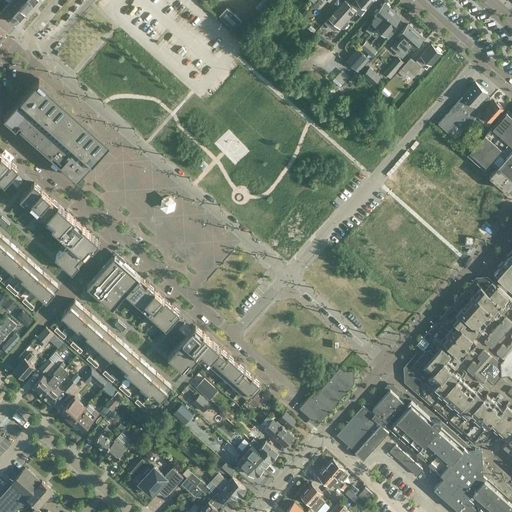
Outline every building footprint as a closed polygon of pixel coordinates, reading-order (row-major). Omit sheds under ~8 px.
[(30,7),(22,0),(10,0),(9,2),(23,15),(25,12),(29,8),(30,7)] [(274,1),(272,0),(260,0),(255,7),(262,13),(274,1)] [(316,9),(323,1),(322,0),(317,0),(318,1),(313,7),(316,9)] [(346,19),(355,10),(360,15),(373,0),(355,0),(351,5),(345,0),(344,0),(325,21),(334,29),(338,26),(339,27),(340,26),(342,28),(344,28),(348,23),(348,21),(346,19)] [(23,15),(9,2),(1,10),(16,23),(23,15)] [(366,30),(371,34),(374,30),(392,10),(384,2),(374,14),(377,16),(368,26),(369,27),(366,30)] [(241,20),(226,7),(218,16),(234,29),(241,20)] [(400,17),(392,10),(374,30),(382,38),(391,28),(400,17)] [(405,50),(409,45),(413,48),(423,37),(408,24),(398,35),(403,39),(398,44),(396,42),(392,47),(402,56),(407,51),(405,50)] [(316,30),(310,25),(308,28),(314,33),(316,30)] [(321,43),(313,35),(310,38),(318,46),(321,43)] [(366,41),(362,45),(367,50),(371,46),(366,41)] [(431,64),(441,52),(431,44),(415,62),(410,58),(401,68),(406,72),(408,69),(413,75),(426,60),(431,64)] [(353,55),(347,61),(358,70),(368,58),(363,53),(358,59),(353,55)] [(398,57),(391,65),(397,70),(403,62),(398,57)] [(301,74),(288,63),(282,71),(294,82),(301,74)] [(369,67),(363,74),(373,84),(380,76),(369,67)] [(349,76),(342,69),(335,77),(342,84),(349,76)] [(109,141),(38,78),(4,115),(18,128),(72,175),(74,173),(78,176),(109,141)] [(487,93),(475,82),(438,123),(454,138),(490,98),(486,94),(487,93)] [(390,93),(385,88),(381,92),(387,97),(390,93)] [(491,121),(503,108),(502,107),(502,106),(498,102),(497,103),(494,100),(482,113),(478,118),(483,122),(487,117),(491,121)] [(467,153),(467,154),(484,169),(492,160),(500,151),(508,142),(511,137),(511,116),(507,111),(486,134),(485,133),(478,142),(467,153)] [(500,151),(492,160),(511,177),(511,145),(508,142),(500,151)] [(0,173),(11,161),(3,154),(0,157),(0,173)] [(484,169),(511,193),(511,177),(492,160),(484,169)] [(16,172),(19,168),(11,161),(0,173),(0,180),(5,184),(10,179),(16,172)] [(206,166),(201,162),(197,167),(201,171),(206,166)] [(24,179),(16,172),(10,179),(17,185),(24,179)] [(28,205),(42,189),(34,182),(20,198),(28,205)] [(50,197),(42,189),(28,205),(36,212),(50,197)] [(171,195),(162,198),(160,208),(167,213),(175,210),(176,201),(171,195)] [(59,204),(50,197),(36,212),(45,220),(59,204)] [(100,240),(59,204),(45,220),(68,241),(55,256),(72,271),(100,240)] [(149,207),(140,217),(146,222),(155,212),(149,207)] [(0,222),(6,227),(9,223),(1,216),(0,217),(0,222)] [(163,249),(167,245),(156,234),(152,238),(163,249)] [(0,254),(11,242),(2,235),(0,237),(0,254)] [(0,258),(6,264),(19,249),(11,242),(0,254),(0,258)] [(220,242),(210,253),(220,261),(230,250),(220,242)] [(14,271),(27,257),(19,249),(6,264),(14,271)] [(177,250),(171,256),(183,267),(189,260),(177,250)] [(112,307),(139,276),(122,260),(115,254),(87,284),(112,307)] [(205,255),(194,266),(205,276),(215,265),(205,255)] [(22,278),(35,264),(27,257),(14,271),(22,278)] [(511,268),(504,261),(494,272),(511,288),(511,268)] [(30,286),(43,271),(35,264),(22,278),(30,286)] [(38,293),(51,278),(43,271),(30,286),(38,293)] [(133,299),(148,283),(140,276),(126,292),(133,299)] [(46,300),(59,286),(51,278),(38,293),(46,300)] [(409,381),(446,414),(474,439),(476,440),(488,439),(489,438),(490,438),(491,439),(504,438),(505,437),(511,429),(511,383),(511,384),(500,375),(500,361),(505,356),(510,350),(511,347),(511,312),(509,310),(501,303),(508,295),(491,280),(490,279),(480,280),(474,287),(473,285),(469,289),(433,330),(431,332),(432,344),(434,345),(430,349),(428,351),(426,350),(423,350),(416,357),(408,366),(407,368),(407,379),(409,381)] [(335,284),(340,288),(344,284),(339,280),(335,284)] [(141,306),(156,290),(148,283),(133,299),(141,306)] [(0,287),(0,304),(9,295),(0,287)] [(149,313),(164,297),(156,290),(142,306),(149,313)] [(158,320),(172,305),(164,297),(150,313),(158,320)] [(11,311),(17,305),(9,298),(3,304),(11,311)] [(70,321),(83,306),(75,299),(62,314),(70,321)] [(166,328),(180,312),(172,305),(158,320),(166,328)] [(78,328),(91,314),(83,306),(70,321),(78,328)] [(511,347),(510,350),(505,356),(500,361),(500,375),(511,384),(511,383),(511,429),(505,437),(507,439),(504,442),(511,448),(511,307),(509,310),(511,312),(511,347)] [(28,326),(33,320),(22,310),(17,316),(28,326)] [(86,335),(99,321),(91,314),(78,328),(86,335)] [(0,342),(17,323),(8,315),(0,324),(0,342)] [(126,327),(118,320),(115,324),(123,331),(126,327)] [(94,343),(107,328),(99,321),(86,335),(94,343)] [(179,330),(186,336),(192,330),(185,324),(179,330)] [(195,325),(168,356),(185,372),(200,355),(211,365),(223,350),(195,325)] [(43,346),(54,333),(46,326),(37,336),(42,340),(40,343),(43,346)] [(102,350),(115,335),(107,328),(94,343),(102,350)] [(8,352),(21,337),(16,332),(2,347),(8,352)] [(58,347),(63,342),(54,334),(49,339),(58,347)] [(111,357),(123,343),(115,335),(102,350),(111,357)] [(63,352),(68,347),(63,342),(59,348),(63,352)] [(119,364),(132,350),(123,343),(111,357),(119,364)] [(127,371),(140,357),(132,350),(119,364),(127,371)] [(224,350),(211,365),(218,371),(231,357),(224,350)] [(54,361),(59,355),(55,351),(49,357),(54,361)] [(29,361),(34,356),(30,352),(25,358),(25,357),(14,369),(23,378),(34,366),(29,361)] [(45,373),(54,362),(49,357),(39,367),(45,373)] [(135,379),(148,364),(140,357),(127,371),(135,379)] [(231,357),(218,371),(226,378),(238,364),(231,357)] [(32,386),(41,394),(65,368),(60,364),(48,378),(43,374),(32,386)] [(143,386),(156,371),(148,364),(135,379),(143,386)] [(239,364),(226,378),(233,385),(246,370),(239,364)] [(107,381),(91,366),(81,378),(87,383),(92,378),(102,387),(107,381)] [(65,368),(41,394),(50,402),(61,390),(57,386),(63,379),(62,379),(68,371),(65,368)] [(308,397),(299,407),(306,414),(314,420),(347,384),(346,376),(337,369),(316,393),(314,391),(308,397)] [(246,370),(233,385),(241,391),(254,377),(246,370)] [(120,377),(114,371),(110,375),(117,380),(120,377)] [(151,393),(164,379),(156,371),(143,386),(151,393)] [(74,375),(71,378),(62,387),(68,393),(76,383),(79,380),(74,375)] [(254,377),(241,391),(248,398),(254,392),(261,384),(254,377)] [(159,400),(172,386),(164,379),(151,393),(159,400)] [(200,389),(205,384),(200,379),(195,384),(200,389)] [(112,396),(117,390),(108,382),(102,388),(112,396)] [(357,415),(339,436),(343,439),(349,445),(363,457),(381,436),(389,428),(413,401),(413,400),(404,401),(390,388),(372,408),(368,408),(365,406),(365,407),(357,415)] [(182,399),(186,393),(183,390),(178,396),(182,399)] [(117,392),(105,405),(111,410),(122,397),(117,392)] [(248,398),(246,400),(251,405),(253,403),(258,396),(254,392),(248,398)] [(192,402),(203,411),(210,403),(200,394),(192,402)] [(60,411),(71,421),(85,406),(79,401),(74,396),(60,411)] [(413,401),(389,428),(414,450),(416,452),(443,476),(433,488),(460,511),(511,511),(511,488),(506,483),(488,468),(483,468),(482,457),(482,450),(479,450),(479,449),(469,450),(468,450),(440,425),(439,424),(431,416),(428,417),(422,412),(422,409),(413,401)] [(182,403),(173,413),(184,423),(193,414),(182,403)] [(272,412),(279,409),(276,403),(270,406),(272,412)] [(85,406),(71,421),(82,431),(98,414),(87,404),(85,406)] [(118,413),(113,408),(105,418),(109,422),(118,413)] [(279,418),(289,428),(297,420),(286,410),(279,418)] [(284,446),(293,435),(282,425),(281,426),(273,419),(264,428),(284,446)] [(143,420),(140,424),(150,432),(153,429),(143,420)] [(93,440),(104,450),(112,441),(107,436),(111,431),(106,426),(93,440)] [(138,441),(147,431),(140,426),(132,435),(138,441)] [(128,446),(124,443),(129,438),(122,431),(112,441),(104,450),(115,460),(128,446)] [(182,438),(176,433),(173,437),(179,442),(182,438)] [(249,442),(257,449),(270,461),(277,452),(264,441),(260,445),(253,438),(249,442)] [(249,442),(241,450),(262,469),(270,461),(257,449),(249,442)] [(416,475),(422,468),(395,445),(389,451),(416,475)] [(241,450),(237,447),(235,450),(239,454),(238,455),(234,459),(251,475),(252,476),(254,474),(257,476),(262,469),(241,450)] [(133,474),(145,460),(138,455),(126,468),(133,474)] [(332,458),(325,467),(348,487),(349,487),(342,481),(349,473),(344,469),(344,468),(332,458)] [(231,474),(235,470),(229,465),(226,461),(221,466),(231,474)] [(144,475),(139,482),(152,494),(158,487),(166,495),(183,476),(172,466),(164,475),(154,465),(150,470),(148,468),(143,474),(144,475)] [(49,511),(48,510),(46,511),(43,511),(37,506),(53,489),(42,480),(41,481),(25,466),(11,482),(13,484),(0,498),(0,511),(49,511)] [(348,487),(325,467),(317,475),(329,485),(331,483),(336,488),(338,485),(345,491),(348,487)] [(232,477),(228,482),(213,468),(209,472),(214,476),(238,497),(246,488),(232,477)] [(191,472),(187,477),(221,507),(222,508),(227,503),(230,506),(238,497),(214,476),(210,481),(214,484),(210,488),(191,472)] [(221,507),(187,477),(180,484),(182,483),(193,493),(189,498),(200,508),(196,511),(219,511),(220,511),(219,510),(221,507)] [(300,495),(311,505),(308,508),(311,511),(321,511),(327,506),(321,502),(323,500),(319,496),(322,492),(311,483),(300,495)] [(356,493),(359,490),(353,484),(349,488),(356,493)] [(365,487),(359,494),(366,501),(373,494),(365,487)] [(359,497),(353,491),(350,494),(356,500),(359,497)] [(329,511),(344,511),(348,508),(339,500),(329,511)] [(311,511),(308,509),(305,511),(304,511),(293,502),(285,511),(311,511)]
